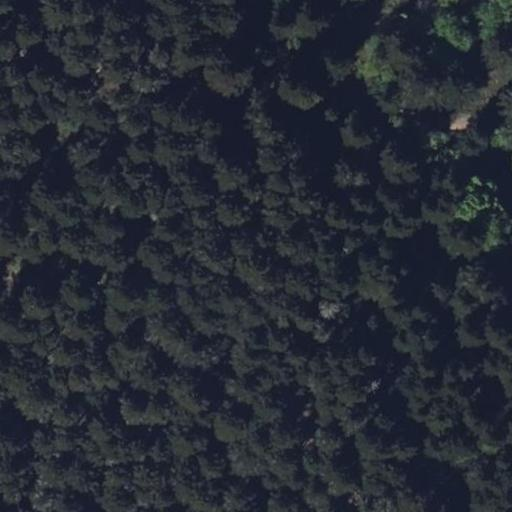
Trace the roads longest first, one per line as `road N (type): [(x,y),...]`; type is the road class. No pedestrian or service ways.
road 1 (track): [(511,130),(491,135),(341,100),(207,91),(141,66),(0,65)]
road 2 (track): [(0,227),(78,262),(261,381),(331,511)]
